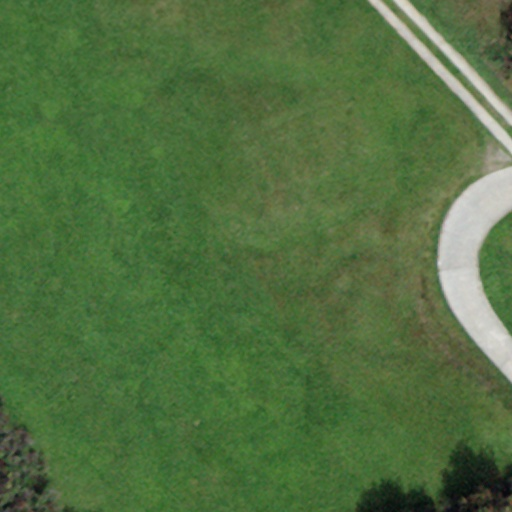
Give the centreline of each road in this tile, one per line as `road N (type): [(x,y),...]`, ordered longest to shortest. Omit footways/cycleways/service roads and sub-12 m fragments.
road 1 (track): [(511,185),(488,191),(459,263),(492,353),(511,377)]
road 2 (track): [(511,116),(395,0)]
